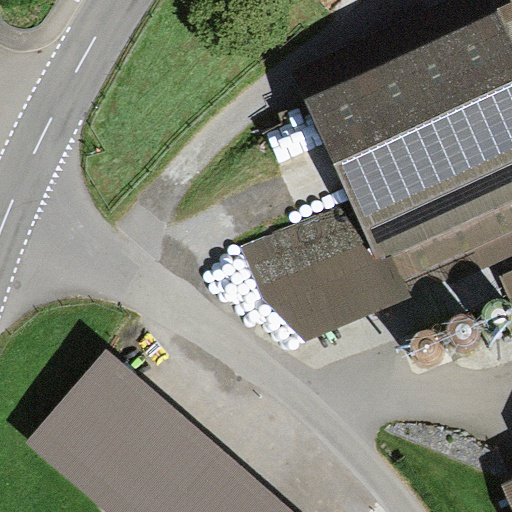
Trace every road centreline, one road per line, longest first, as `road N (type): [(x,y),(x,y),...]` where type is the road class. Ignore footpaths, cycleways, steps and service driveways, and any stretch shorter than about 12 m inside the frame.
road 1 (unclassified): [(404,511),(379,476),(244,350),(68,227),(16,179)]
road 2 (tertiary): [(114,0),(16,179)]
